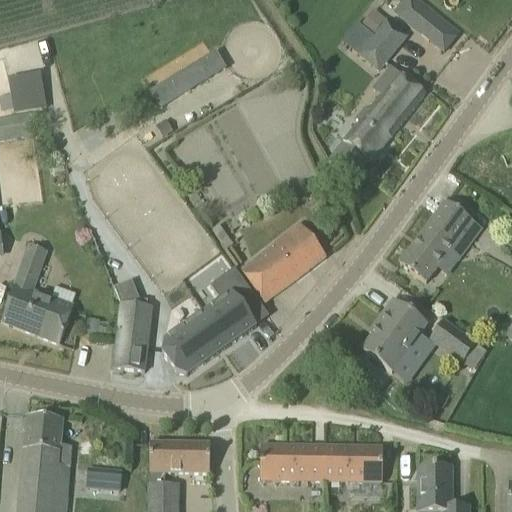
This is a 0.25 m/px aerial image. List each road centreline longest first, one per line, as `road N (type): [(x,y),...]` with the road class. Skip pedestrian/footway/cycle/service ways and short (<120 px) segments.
road 1 (tertiary): [(216,402),(299,339),(511,57)]
road 2 (tertiary): [(216,402),(145,405),(0,379)]
